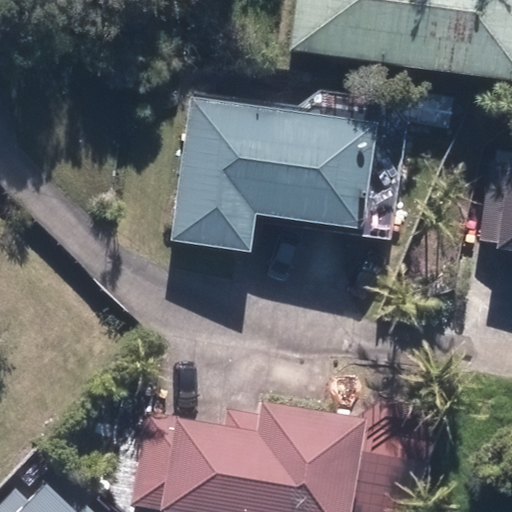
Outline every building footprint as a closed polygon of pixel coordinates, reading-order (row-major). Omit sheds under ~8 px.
[(511,0),(301,0),(293,53),(511,84),(511,0)] [(188,76),(161,244),(236,256),(243,218),(346,235),(345,239),(377,244),(399,110),(188,76)] [(511,168),(493,165),(479,255),(511,259),(511,168)] [(332,511),(348,426),(243,407),(241,416),(218,412),(216,427),(215,432),(167,424),(168,419),(141,414),(125,507),(145,510),(145,511),(332,511)] [(72,511),(52,511),(31,489),(20,500),(10,490),(0,500),(0,511),(82,511),(77,507),(72,511)]
